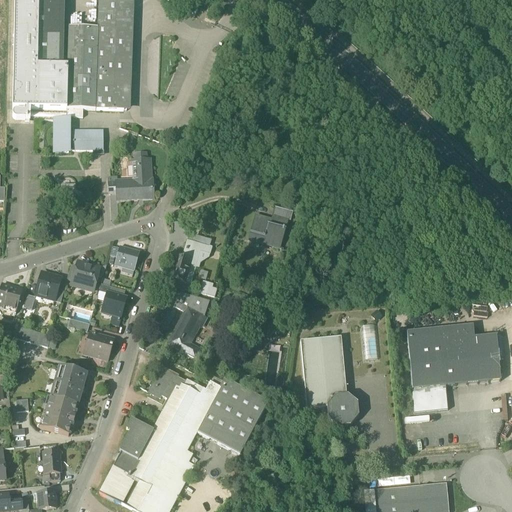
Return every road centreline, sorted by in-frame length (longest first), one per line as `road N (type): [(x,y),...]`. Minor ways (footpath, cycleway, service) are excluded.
road 1 (primary): [(276,0),(511,216)]
road 2 (residential): [(75,500),(101,442),(162,237),(155,222)]
road 3 (residential): [(155,222),(0,271)]
